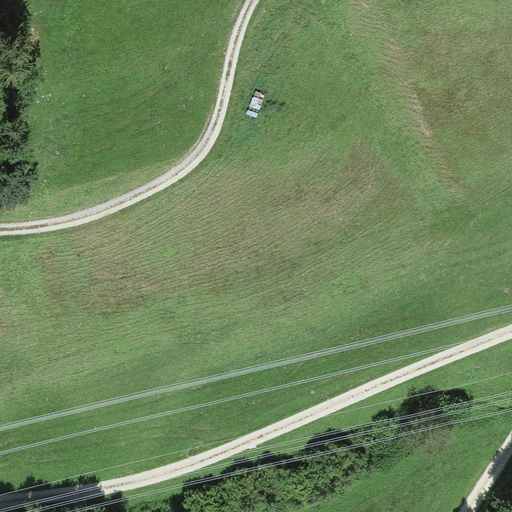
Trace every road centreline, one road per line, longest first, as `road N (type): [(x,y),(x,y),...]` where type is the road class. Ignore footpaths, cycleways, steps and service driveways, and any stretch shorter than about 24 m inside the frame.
road 1 (track): [(0,501),(178,473),(511,332)]
road 2 (track): [(252,0),(205,145),(182,176),(80,224),(0,231)]
